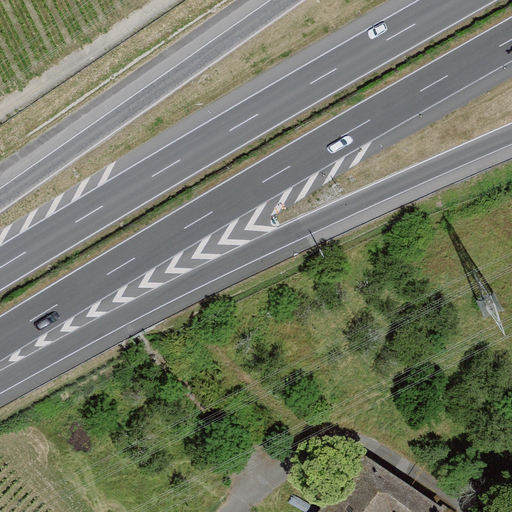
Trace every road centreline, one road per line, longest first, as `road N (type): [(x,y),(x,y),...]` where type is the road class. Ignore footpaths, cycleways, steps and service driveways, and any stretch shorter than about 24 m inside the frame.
road 1 (track): [(0,190),(270,476),(323,435),(348,432),(470,511)]
road 2 (motorway): [(0,340),(511,39)]
road 3 (motorway): [(0,378),(317,220),(511,134)]
road 4 (motorway): [(458,0),(0,268)]
road 5 (motorway): [(285,0),(0,201)]
road 6 (track): [(163,0),(0,112)]
